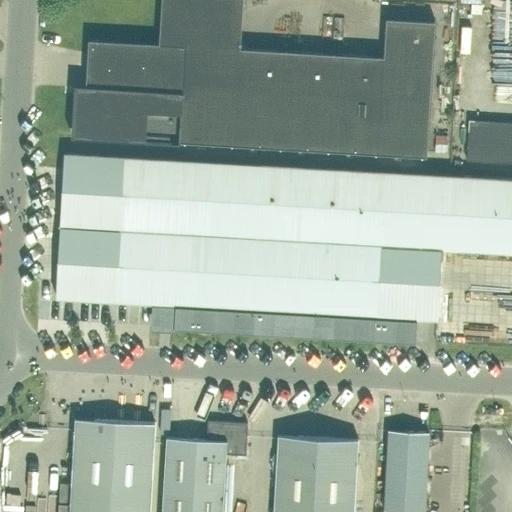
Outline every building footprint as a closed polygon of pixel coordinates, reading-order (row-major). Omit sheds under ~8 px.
[(72,134),(426,155),(434,21),(386,18),(384,56),(240,48),(242,0),(161,0),(159,43),(114,40),(88,39),(88,47),(86,86),(75,86),(72,134)] [(511,251),(511,177),(123,156),(115,300),(377,315),(381,244),(511,251)] [(149,511),(155,422),(74,417),(68,511),(149,511)] [(246,454),(247,422),(207,420),(206,438),(166,436),(161,511),(222,511),(226,453),(246,454)] [(278,424),(273,511),(354,511),(358,428),(278,424)] [(424,511),(428,431),(388,429),(383,509),(424,511)]
